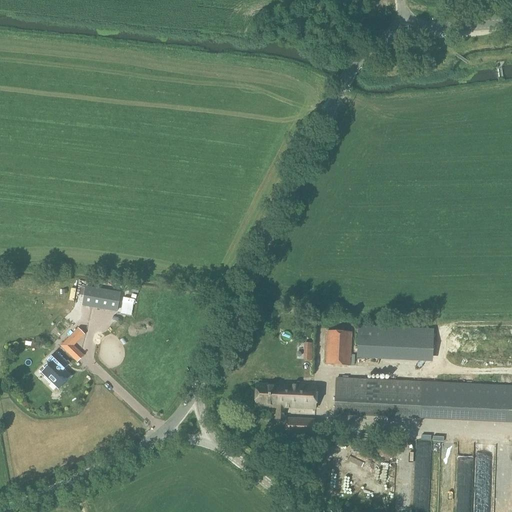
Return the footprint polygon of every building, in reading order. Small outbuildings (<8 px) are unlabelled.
[(121,293),(86,287),(83,306),(117,312),(121,293)] [(434,330),(359,327),(358,352),(433,355),(434,330)] [(470,346),(482,346),(482,342),(494,341),(493,327),(470,327),(470,346)] [(78,328),(61,346),(77,363),(84,356),(74,346),(85,335),(78,328)] [(351,366),(352,332),(327,331),(325,365),(351,366)] [(64,370),(69,365),(56,352),(47,362),(52,366),(44,374),(58,388),(70,376),(64,370)] [(511,387),(336,379),(334,410),(511,417),(511,387)] [(258,384),(258,408),(275,408),(275,427),(284,428),(284,435),(314,436),(314,419),(286,418),(286,417),(285,417),(285,409),(315,410),(316,386),(258,384)] [(359,428),(369,425),(366,415),(356,418),(359,428)] [(436,498),(437,445),(417,444),(416,497),(436,498)] [(370,472),(387,472),(388,462),(371,461),(370,472)] [(450,511),(450,498),(437,499),(437,511),(450,511)] [(404,511),(406,501),(397,500),(395,511),(404,511)]
